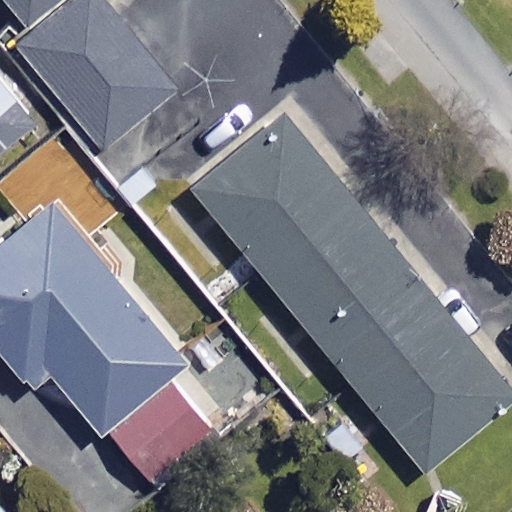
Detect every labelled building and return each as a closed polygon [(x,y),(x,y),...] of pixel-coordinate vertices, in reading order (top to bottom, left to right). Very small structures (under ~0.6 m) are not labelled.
[(15,0),(31,19),(55,0),(15,0)] [(175,81),(101,0),(81,0),(22,54),(104,145),(175,81)] [(0,156),(37,125),(0,80),(0,156)] [(511,399),(511,381),(291,111),(200,186),(430,466),(511,399)] [(188,366),(57,212),(0,260),(0,348),(31,385),(53,367),(157,491),(217,441),(168,383),(188,366)]
